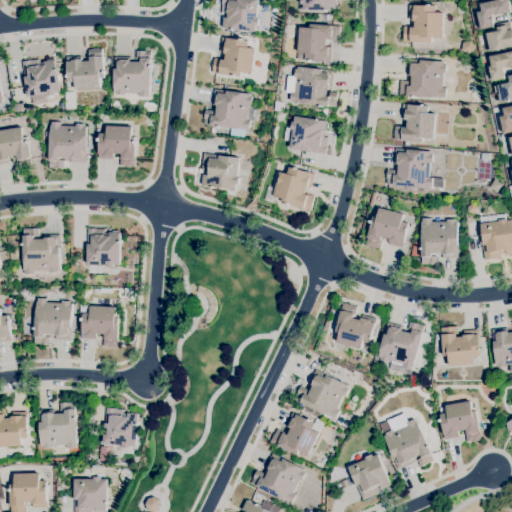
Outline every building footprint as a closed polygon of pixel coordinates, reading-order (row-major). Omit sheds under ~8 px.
[(255,32),(224,28),(226,15),(220,14),(221,0),(259,0),(256,18),(259,18),(258,26),(256,26),(255,32)] [(336,0),(336,11),(304,10),(304,5),(301,5),(301,0),(336,0)] [(481,30),(477,13),(482,12),(481,4),(501,0),(508,0),(511,12),(495,16),(495,14),(489,15),(490,19),(493,19),(494,27),(481,30)] [(432,42),(410,41),(410,42),(403,42),(404,27),(414,27),(415,20),(408,20),(409,4),(436,5),(435,12),(444,12),(443,38),(432,37),(432,42)] [(511,46),(490,51),(487,34),(498,32),(496,24),(510,22),(511,29),(511,46)] [(330,63),(297,61),(300,27),(340,27),(339,40),(330,40),(330,47),(331,47),(330,63)] [(241,78),(219,75),(219,76),(211,75),(213,59),(225,60),(226,53),(220,53),(222,38),(249,41),(248,48),(255,49),(252,74),(241,72),(241,78)] [(468,55),(461,50),(463,42),(471,42),(474,49),(468,55)] [(76,90),(75,82),(68,82),(67,57),(82,56),(83,61),(88,60),(88,51),(102,51),(105,76),(100,76),(101,88),(76,90)] [(149,97),(140,97),(140,93),(125,92),(124,96),(117,95),(117,94),(114,93),(115,68),(112,68),(113,58),(136,59),(137,51),(152,52),(149,97)] [(492,81),(489,67),(492,66),(490,57),(511,51),(511,66),(507,68),(506,67),(503,67),(505,79),(492,81)] [(33,104),(32,97),(28,97),(25,75),(23,75),(21,62),(38,60),(39,65),(44,64),(43,62),(56,60),(61,91),(54,92),(55,95),(47,96),(48,102),(33,104)] [(445,98),(399,97),(400,82),(411,82),(411,76),(407,76),(408,62),(420,63),(420,61),(443,62),(443,64),(447,64),(447,74),(443,74),(443,87),(446,88),(445,98)] [(336,108),(329,107),(290,102),(291,93),(295,93),(297,78),(295,78),(296,69),(298,69),(298,65),(322,68),(321,70),(334,72),(333,87),(327,86),(327,93),(337,94),(336,108)] [(511,101),(501,104),(499,94),(500,94),(500,92),(496,93),(494,86),(510,83),(508,76),(511,75),(511,101)] [(244,137),(230,135),(231,127),(204,124),(205,111),(216,112),(217,106),(212,106),(214,92),(226,94),(227,91),(252,95),(251,105),(249,105),(247,120),(251,121),(250,129),(245,129),(244,137)] [(66,110),(65,92),(75,92),(76,109),(66,110)] [(422,143),(394,139),(396,125),(407,127),(408,119),(401,118),(403,102),(429,106),(428,112),(437,113),(434,138),(423,137),(422,143)] [(511,132),(503,134),(499,117),(504,116),(503,109),(511,107),(511,132)] [(326,154),(310,152),(310,151),(290,149),(293,130),(291,129),(292,121),(295,122),(295,116),(328,121),(326,133),(323,132),(323,138),(327,138),(326,147),(327,147),(326,154)] [(25,128),(24,120),(33,119),(34,127),(25,128)] [(64,169),(49,168),(51,139),(45,139),(45,132),(51,132),(52,121),(62,122),(61,125),(77,126),(77,122),(84,122),(84,125),(87,126),(85,164),(69,163),(69,157),(59,157),(59,160),(64,160),(64,169)] [(135,168),(119,166),(120,157),(122,157),(122,154),(114,153),(113,161),(99,159),(102,132),(107,132),(107,125),(133,128),(131,137),(138,138),(135,168)] [(18,167),(17,156),(9,157),(9,163),(0,164),(0,128),(22,127),(23,136),(28,136),(31,166),(18,167)] [(444,189),(387,185),(388,171),(398,171),(398,166),(393,166),(394,152),(407,153),(407,152),(432,154),(432,159),(430,177),(434,178),(444,179),(444,189)] [(235,190),(202,185),(203,175),(208,175),(209,171),(201,170),(204,153),(220,155),(240,158),(237,177),(240,177),(239,184),(236,184),(235,190)] [(311,209),(282,202),(283,198),(274,196),(280,171),(288,173),(290,166),(310,171),(310,173),(315,174),(311,188),(306,187),(304,194),(308,195),(314,196),(311,209)] [(378,251),(365,247),(374,217),(376,218),(379,209),(404,215),(401,222),(410,225),(402,250),(388,245),(390,239),(383,236),(378,251)] [(484,260),(479,217),(511,213),(511,254),(501,255),(501,258),(484,260)] [(436,264),(421,264),(422,219),(431,219),(431,220),(447,220),(447,218),(458,218),(458,260),(442,260),(442,253),(432,253),(432,256),(437,256),(436,264)] [(34,274),(25,274),(25,272),(23,272),(23,247),(14,246),(14,241),(23,241),(23,228),(38,228),(38,238),(45,238),(45,236),(55,236),(55,238),(60,238),(60,245),(59,271),(58,271),(58,273),(50,273),(50,272),(34,272),(34,274)] [(114,267),(107,267),(107,265),(87,265),(88,243),(87,243),(87,229),(104,229),(104,232),(110,233),(120,233),(120,266),(114,266),(114,267)] [(74,298),(69,294),(72,287),(79,287),(80,295),(74,298)] [(49,345),(34,344),(37,299),(47,300),(47,302),(61,303),(61,301),(70,301),(70,303),(73,304),(70,341),(55,340),(56,335),(45,334),(45,336),(50,337),(49,345)] [(360,350),(336,343),(339,334),(335,333),(343,303),(352,305),(352,306),(356,307),(353,319),(360,321),(361,318),(371,320),(371,322),(375,323),(369,344),(363,342),(360,350)] [(117,347),(102,346),(104,333),(98,332),(96,339),(82,338),(84,314),(80,313),(81,305),(91,307),(92,305),(116,310),(115,317),(120,318),(118,339),(117,347)] [(0,308),(1,308),(2,316),(8,315),(11,341),(0,342),(0,308)] [(411,370),(402,368),(403,364),(389,360),(389,362),(380,360),(381,359),(378,358),(385,333),(388,334),(390,325),(402,329),(402,330),(407,331),(410,322),(424,326),(411,370)] [(449,368),(448,355),(447,355),(444,332),(441,332),(441,328),(457,326),(458,337),(464,337),(464,331),(478,329),(481,356),(473,357),(474,365),(449,368)] [(499,367),(498,366),(496,366),(495,341),(493,341),(492,330),(501,329),(501,330),(511,329),(511,364),(507,365),(507,367),(499,367)] [(325,352),(317,349),(320,343),(327,346),(325,352)] [(398,372),(391,370),(393,362),(400,364),(398,372)] [(335,420),(294,399),(300,386),(310,391),(312,387),(308,385),(314,373),(324,379),(326,375),(348,386),(347,388),(349,389),(344,398),(343,397),(337,409),(339,411),(335,420)] [(67,449),(67,446),(52,446),(52,448),(44,449),(44,447),(41,447),(39,410),(60,409),(60,402),(75,402),(77,446),(76,446),(76,448),(67,449)] [(467,443),(465,430),(458,432),(459,437),(445,439),(440,409),(446,408),(446,406),(470,402),(472,411),(476,410),(482,440),(467,443)] [(0,448),(0,406),(6,406),(7,418),(12,418),(12,412),(28,411),(29,440),(22,440),(22,448),(0,448)] [(130,449),(122,448),(122,446),(103,444),(106,408),(123,410),(122,417),(127,417),(127,414),(139,415),(136,447),(130,446),(130,449)] [(308,456),(299,452),(297,455),(278,446),(279,443),(278,443),(283,433),(287,435),(291,428),(286,425),(292,412),(315,423),(312,430),(319,433),(308,456)] [(398,470),(384,437),(385,436),(381,427),(389,424),(388,420),(404,413),(408,422),(415,419),(433,461),(420,467),(417,460),(420,458),(419,456),(410,459),(412,464),(398,470)] [(363,502),(348,468),(365,461),(364,458),(371,454),(373,457),(378,455),(392,486),(382,490),(380,487),(376,488),(379,495),(363,502)] [(292,503),(289,502),(288,502),(251,483),(257,471),(267,475),(269,470),(264,468),(270,457),(281,462),(283,458),(304,469),(302,473),(305,474),(301,482),(299,481),(292,494),(296,495),(292,503)] [(10,511),(10,485),(15,485),(14,475),(39,474),(39,482),(47,482),(47,508),(33,509),(33,502),(25,502),(25,511),(10,511)] [(91,511),(73,511),(75,478),(93,479),(93,476),(101,477),(101,479),(108,479),(107,510),(104,511),(99,511),(98,510),(91,510),(91,511)] [(156,511),(151,511),(147,510),(146,505),(148,500),(153,497),(159,499),(161,505),(159,511),(156,511)] [(247,511),(243,510),(247,500),(272,511),(247,511)]
